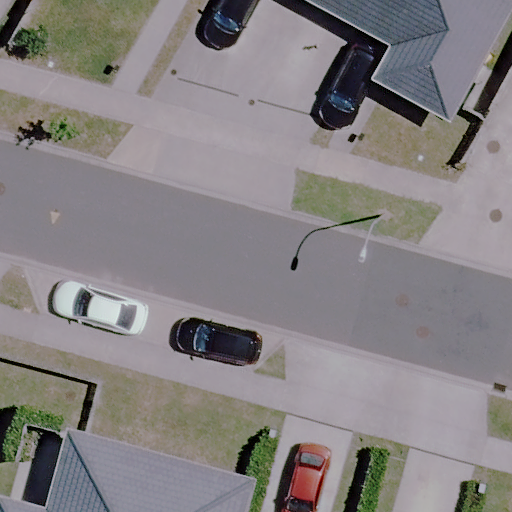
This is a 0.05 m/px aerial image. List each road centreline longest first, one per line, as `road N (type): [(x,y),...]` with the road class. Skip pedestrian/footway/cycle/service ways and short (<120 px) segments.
road 1 (residential): [(459,317),(0,194)]
road 2 (residential): [(459,317),(487,213),(511,166)]
